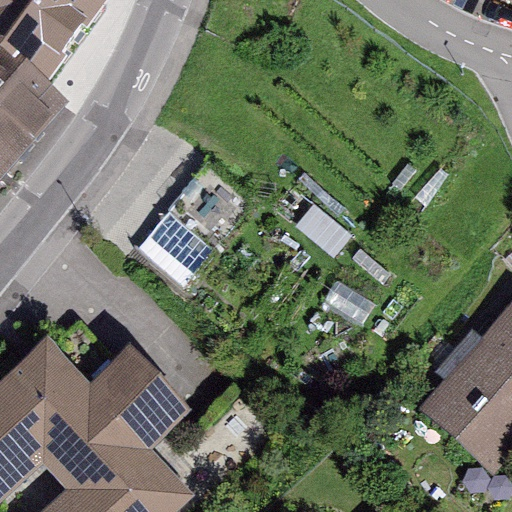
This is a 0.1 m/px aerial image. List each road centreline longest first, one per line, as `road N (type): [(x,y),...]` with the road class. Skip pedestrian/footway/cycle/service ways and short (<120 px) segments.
road 1 (residential): [(164,0),(91,152),(0,265)]
road 2 (residential): [(400,0),(436,28),(511,57)]
